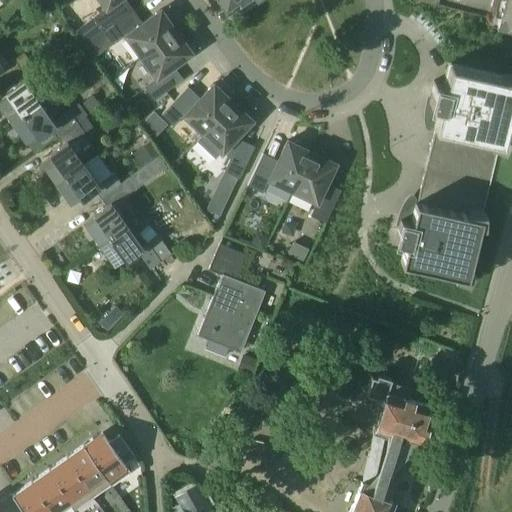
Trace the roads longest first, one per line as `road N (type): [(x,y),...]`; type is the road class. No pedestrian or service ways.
road 1 (residential): [(192,0),(260,85),(310,102),(344,95),(363,77),(374,0)]
road 2 (tertiary): [(434,511),(511,263)]
road 3 (residential): [(107,374),(0,221)]
road 4 (residential): [(154,511),(141,427),(107,374)]
road 5 (residential): [(107,374),(0,450)]
